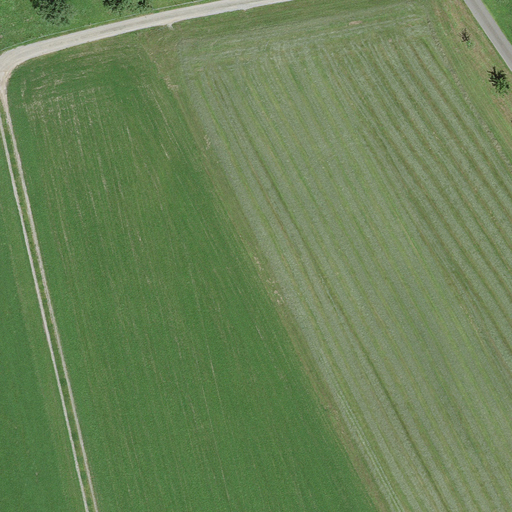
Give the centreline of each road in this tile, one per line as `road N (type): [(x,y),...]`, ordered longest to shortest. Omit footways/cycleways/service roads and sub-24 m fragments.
road 1 (track): [(0,86),(91,511)]
road 2 (track): [(0,60),(156,17),(257,0)]
